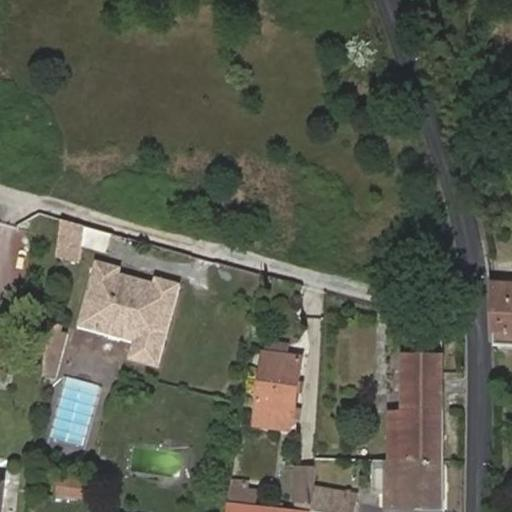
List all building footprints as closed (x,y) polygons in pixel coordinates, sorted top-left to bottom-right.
[(86,220),(64,214),(59,254),(81,256),(86,220)] [(157,366),(179,284),(156,278),(154,285),(121,275),(123,268),(96,260),(78,325),(133,341),(128,357),(157,366)] [(511,277),(501,277),(500,343),(511,343),(511,277)] [(246,291),(258,293),(259,284),(247,281),(246,291)] [(61,323),(50,322),(47,345),(43,375),(56,376),(68,331),(60,330),(61,323)] [(300,357),(268,351),(259,422),(286,425),(288,410),(294,411),(300,357)] [(403,461),(445,463),(447,357),(406,355),(406,415),(403,415),(403,461)] [(388,416),(388,461),(403,461),(403,415),(388,416)] [(387,491),(388,461),(368,460),(367,490),(387,491)] [(445,509),(445,463),(403,461),(388,461),(387,491),(387,507),(445,509)] [(311,493),(313,467),(298,466),(294,501),(310,502),(311,493)] [(88,496),(90,480),(58,477),(56,492),(88,496)] [(258,490),(231,487),(230,498),(256,502),(258,490)] [(348,511),(349,499),(311,493),(310,502),(310,510),(320,511),(348,511)] [(255,511),(256,502),(230,498),(228,511),(255,511)]
